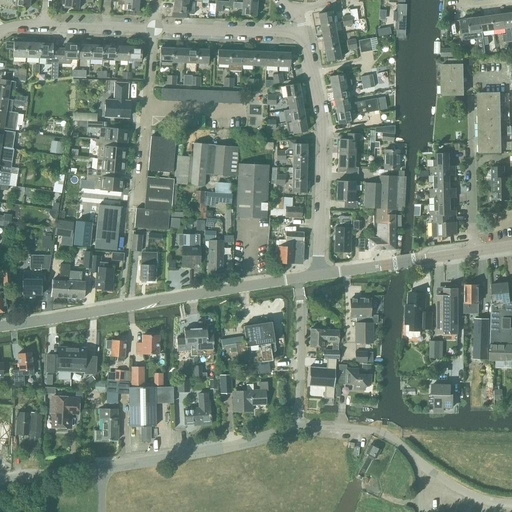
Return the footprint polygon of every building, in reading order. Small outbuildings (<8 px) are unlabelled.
[(91,2),(91,0),(63,0),(63,8),(77,9),(78,2),(84,2),(91,2)] [(138,0),(103,0),(102,14),(109,14),(110,1),(117,2),(117,4),(123,5),(123,11),(138,12),(138,0)] [(194,2),(188,2),(173,0),(172,13),(186,14),(187,9),(193,9),(194,7),(200,7),(201,3),(194,2)] [(235,3),(228,2),(216,1),(215,12),(221,12),(222,6),(235,7),(235,8),(241,8),(240,16),(255,17),(256,5),(241,4),(242,3),(235,3)] [(405,40),(406,6),(396,6),(396,40),(405,40)] [(334,11),(327,12),(318,14),(320,26),(333,24),(332,16),(335,16),(334,11)] [(492,15),(494,30),(506,29),(504,14),(492,15)] [(480,17),(482,32),(494,30),(492,15),(480,17)] [(483,38),(482,32),(480,17),(460,20),(462,35),(463,38),(463,39),(464,40),(465,40),(483,38)] [(322,38),(336,35),(333,24),(320,26),(322,38)] [(390,35),(389,28),(376,30),(378,37),(390,35)] [(336,35),(322,38),(324,50),(338,47),(336,35)] [(357,41),(359,52),(366,51),(364,40),(357,41)] [(25,57),(25,43),(13,42),(12,57),(25,57)] [(38,58),(39,43),(25,43),(25,57),(38,58)] [(51,56),(52,44),(39,43),(38,58),(51,59),(50,80),(57,79),(57,63),(58,56),(51,56)] [(77,59),(77,45),(64,44),(63,56),(58,56),(57,63),(70,64),(70,58),(77,59)] [(77,45),(77,59),(89,59),(90,45),(77,45)] [(102,60),(103,46),(90,45),(89,59),(102,60)] [(115,60),(115,46),(103,46),(102,60),(115,60)] [(128,61),(128,47),(115,46),(115,60),(128,61)] [(128,47),(128,61),(139,61),(140,48),(128,47)] [(338,47),(324,50),(327,62),(340,59),(338,47)] [(171,62),(172,48),(160,48),(159,67),(171,67),(171,62)] [(172,48),(171,62),(183,63),(184,49),(172,48)] [(441,57),(454,57),(454,48),(440,49),(441,57)] [(184,49),(183,63),(195,63),(196,49),(184,49)] [(196,49),(195,63),(207,64),(208,50),(196,49)] [(229,65),(229,51),(217,50),(217,64),(229,65)] [(241,65),(241,51),(229,51),(229,65),(241,65)] [(253,66),(253,52),(241,51),(241,65),(253,66)] [(265,66),(265,52),(253,52),(253,66),(265,66)] [(277,67),(277,53),(265,52),(265,66),(277,67)] [(277,53),(277,67),(289,67),(289,53),(277,53)] [(448,65),(441,66),(441,79),(450,79),(460,79),(463,82),(467,81),(467,79),(467,78),(463,78),(462,65),(462,59),(448,59),(448,65)] [(23,81),(24,75),(12,73),(11,79),(23,81)] [(331,89),(351,85),(350,80),(344,81),(343,74),(329,77),(331,89)] [(368,88),(366,76),(359,77),(362,89),(368,88)] [(0,98),(23,102),(24,97),(13,95),(15,82),(0,79),(0,98)] [(450,79),(441,79),(442,95),(463,95),(463,87),(458,82),(450,82),(450,79)] [(114,102),(105,101),(105,117),(128,118),(129,102),(127,102),(127,84),(114,83),(114,102)] [(297,84),(284,87),(286,99),(300,96),(297,84)] [(333,101),(347,98),(346,91),(352,90),(351,85),(331,89),(333,101)] [(478,107),(474,107),(474,108),(474,110),(478,110),(481,108),(490,108),(490,107),(500,107),(499,93),(480,94),(478,94),(478,107)] [(300,96),(286,99),(288,110),(302,108),(300,96)] [(23,102),(0,98),(0,110),(5,111),(9,112),(11,112),(12,105),(23,107),(23,102)] [(335,112),(350,110),(365,107),(364,101),(349,104),(347,98),(333,101),(335,112)] [(370,100),(372,112),(378,111),(376,99),(370,100)] [(364,101),(365,107),(366,113),(372,112),(370,100),(364,101)] [(350,110),(335,112),(337,124),(352,122),(351,116),(366,113),(365,107),(350,110)] [(483,110),(478,115),(479,123),(500,123),(500,107),(490,107),(490,108),(490,110),(483,110)] [(302,108),(288,110),(291,122),(304,119),(302,108)] [(17,113),(11,112),(0,110),(0,128),(14,130),(17,113)] [(304,119),(291,122),(286,123),(288,135),(306,131),(304,119)] [(113,142),(126,143),(127,130),(101,128),(102,122),(86,121),(86,128),(99,129),(98,140),(113,142)] [(479,136),(475,136),(475,137),(476,137),(476,139),(479,139),(481,137),(491,137),(491,136),(500,136),(500,123),(479,123),(479,136)] [(15,132),(3,131),(0,130),(0,147),(12,149),(13,144),(15,132)] [(381,141),(393,142),(394,132),(382,132),(382,133),(381,141)] [(338,153),(354,154),(355,141),(359,141),(359,135),(347,134),(347,140),(339,140),(338,153)] [(484,139),(479,144),(479,152),(501,152),(500,136),(491,136),(491,137),(491,139),(484,139)] [(172,173),(175,139),(151,137),(148,171),(172,173)] [(96,158),(124,161),(125,149),(113,147),(113,142),(98,140),(95,140),(94,146),(97,146),(96,158)] [(288,150),(292,150),(292,156),(306,157),(306,145),(294,144),(294,141),(288,141),(288,150)] [(175,156),(173,184),(203,186),(204,174),(235,177),(237,147),(215,146),(207,145),(193,143),(192,157),(175,156)] [(383,146),(383,170),(398,170),(398,151),(390,151),(390,146),(383,146)] [(12,149),(0,147),(0,165),(2,166),(3,160),(11,161),(12,149)] [(354,154),(338,153),(337,168),(345,168),(345,174),(358,174),(358,168),(354,168),(354,154)] [(429,171),(455,171),(455,166),(449,166),(449,160),(452,160),(452,153),(435,154),(435,160),(433,160),(433,167),(429,167),(429,171)] [(291,168),(305,169),(306,157),(292,156),(291,168)] [(124,161),(96,158),(95,170),(86,170),(85,176),(110,178),(110,173),(123,174),(124,161)] [(0,184),(7,185),(9,174),(1,173),(2,166),(0,165),(0,184)] [(237,165),(236,180),(235,217),(265,218),(267,166),(237,165)] [(497,200),(510,200),(509,177),(504,177),(504,166),(491,167),(492,193),(497,192),(497,200)] [(291,180),(305,181),(305,169),(291,168),(291,180)] [(455,171),(429,171),(429,176),(433,176),(433,183),(450,182),(449,176),(455,176),(455,171)] [(122,179),(110,178),(85,176),(85,181),(94,182),(93,189),(121,192),(122,179)] [(363,208),(372,208),(394,209),(396,177),(379,176),(378,184),(364,183),(363,208)] [(134,228),(164,230),(166,231),(168,211),(170,212),(173,180),(147,177),(144,209),(136,209),(134,228)] [(305,181),(291,180),(291,192),(305,193),(305,181)] [(215,182),(214,192),(230,193),(230,183),(215,182)] [(356,209),(356,202),(354,202),(355,182),(337,182),(336,201),(344,202),(343,208),(356,209)] [(450,182),(433,183),(434,189),(429,189),(429,194),(455,193),(455,188),(450,189),(450,182)] [(196,191),(195,203),(204,204),(204,192),(196,191)] [(206,192),(205,205),(214,206),(215,206),(215,202),(215,197),(230,199),(230,194),(206,192)] [(455,193),(429,194),(430,198),(434,198),(434,205),(450,204),(450,198),(455,198),(455,193)] [(283,198),(282,207),(285,208),(285,218),(301,218),(301,208),(291,208),(292,199),(283,198)] [(450,204),(434,205),(434,211),(430,211),(430,216),(433,216),(453,215),(453,216),(456,216),(456,210),(450,211),(450,204)] [(94,249),(115,251),(119,207),(98,205),(94,249)] [(394,209),(372,208),(374,238),(368,238),(368,250),(394,250),(394,226),(400,226),(400,216),(394,216),(394,210),(394,209)] [(433,216),(433,223),(436,223),(437,237),(450,236),(450,234),(456,234),(456,222),(453,222),(453,216),(453,215),(433,216)] [(334,228),(333,252),(349,253),(350,218),(338,218),(338,228),(334,228)] [(196,220),(196,230),(204,231),(204,221),(196,220)] [(54,235),(72,238),(73,223),(56,221),(54,235)] [(73,245),(89,247),(92,223),(76,221),(73,245)] [(140,251),(142,232),(132,231),(131,251),(140,251)] [(204,239),(214,240),(215,231),(205,231),(204,239)] [(182,248),(182,266),(192,266),(192,263),(198,263),(199,248),(199,247),(199,233),(182,232),(182,246),(183,246),(183,248),(182,248)] [(301,264),(303,233),(285,232),(284,241),(293,242),(293,248),(278,247),(277,263),(301,264)] [(222,274),(222,241),(208,241),(208,274),(222,274)] [(82,267),(82,268),(90,268),(91,255),(92,252),(84,251),(84,252),(82,267)] [(141,253),(141,257),(140,281),(153,281),(153,266),(155,266),(155,253),(141,253)] [(23,271),(22,300),(33,301),(33,295),(40,295),(41,271),(40,271),(40,269),(43,269),(49,270),(51,256),(43,256),(29,255),(29,271),(23,271)] [(90,268),(90,271),(96,272),(95,288),(103,289),(103,290),(112,291),(112,284),(111,284),(112,268),(107,268),(107,263),(100,262),(101,256),(91,255),(90,268)] [(68,271),(69,271),(69,265),(60,264),(59,280),(52,280),(51,297),(66,298),(67,283),(68,271)] [(1,271),(2,287),(9,287),(9,271),(1,271)] [(67,283),(66,298),(83,299),(84,282),(80,282),(81,272),(69,271),(68,271),(67,283)] [(493,304),(510,301),(508,283),(491,285),(493,304)] [(465,303),(463,303),(463,313),(478,313),(479,285),(478,285),(465,285),(465,303)] [(443,333),(458,333),(457,289),(444,289),(444,296),(437,296),(437,332),(443,332),(443,333)] [(420,331),(423,331),(424,329),(430,329),(431,313),(424,313),(424,298),(421,298),(421,295),(409,294),(408,314),(405,314),(405,324),(406,324),(405,336),(407,338),(417,338),(420,336),(420,331)] [(370,317),(370,299),(350,299),(350,317),(355,317),(355,323),(355,343),(372,343),(372,324),(377,324),(377,317),(370,317)] [(511,361),(511,300),(510,301),(493,304),(491,304),(490,345),(489,345),(489,361),(511,361)] [(474,319),(473,347),(488,348),(489,319),(474,319)] [(235,344),(221,346),(222,350),(236,347),(237,360),(238,366),(272,361),(272,360),(271,352),(274,352),(275,351),(274,343),(271,322),(243,326),(245,342),(235,344)] [(190,351),(190,357),(196,356),(195,337),(195,329),(183,329),(184,338),(176,338),(177,351),(190,351)] [(195,337),(196,356),(213,355),(212,334),(206,335),(205,329),(195,329),(195,337)] [(327,359),(335,359),(338,359),(338,351),(337,351),(338,331),(310,330),(309,347),(323,347),(324,342),(332,342),(331,351),(323,350),(323,358),(327,359)] [(158,354),(158,336),(142,336),(142,344),(136,344),(136,353),(158,354)] [(123,362),(125,341),(112,340),(112,341),(106,341),(106,349),(111,349),(110,356),(118,357),(117,361),(123,362)] [(439,358),(439,342),(430,341),(430,358),(439,358)] [(46,355),(46,372),(53,372),(71,372),(71,348),(69,348),(69,347),(62,346),(62,348),(58,348),(58,356),(54,356),(54,355),(46,355)] [(71,348),(71,372),(88,373),(88,374),(95,374),(96,357),(88,357),(85,357),(85,349),(81,349),(82,347),(74,347),(74,348),(71,348)] [(19,370),(13,371),(15,388),(25,387),(24,375),(32,374),(30,352),(17,354),(19,370)] [(366,352),(355,352),(355,363),(366,363),(366,352)] [(326,369),(310,367),(309,367),(308,386),(309,386),(309,385),(325,386),(324,398),(333,399),(335,359),(327,359),(326,359),(326,369)] [(336,383),(344,384),(353,384),(353,389),(364,390),(364,385),(369,385),(370,375),(357,374),(357,369),(345,369),(345,363),(337,363),(336,383)] [(144,387),(144,367),(132,367),(132,388),(144,387)] [(131,372),(116,370),(116,381),(130,382),(131,372)] [(220,393),(223,393),(230,393),(230,375),(220,375),(220,393)] [(187,392),(186,380),(176,380),(177,392),(187,392)] [(253,392),(253,385),(247,385),(247,391),(233,392),(233,412),(251,412),(251,405),(265,404),(265,392),(267,392),(267,382),(259,383),(259,391),(253,392)] [(452,407),(453,394),(450,394),(450,385),(432,385),(432,394),(434,394),(434,410),(443,411),(443,407),(452,407)] [(132,388),(129,388),(130,427),(142,426),(142,434),(150,434),(150,426),(155,426),(155,387),(144,387),(132,388)] [(199,392),(200,408),(184,409),(185,424),(200,423),(202,425),(210,424),(208,391),(199,392)] [(78,414),(78,399),(71,399),(71,398),(52,397),(52,402),(50,401),(50,413),(53,413),(52,427),(67,428),(67,416),(70,414),(78,414)] [(101,431),(96,430),(95,430),(95,440),(110,440),(117,440),(117,418),(116,418),(117,409),(99,409),(99,418),(101,418),(101,431)] [(28,435),(29,414),(17,413),(15,434),(28,435)] [(38,454),(40,427),(41,414),(31,413),(28,453),(38,454)] [(0,442),(0,441),(8,441),(9,425),(1,425),(0,424),(0,442)] [(380,449),(370,445),(366,454),(375,459),(380,449)]
